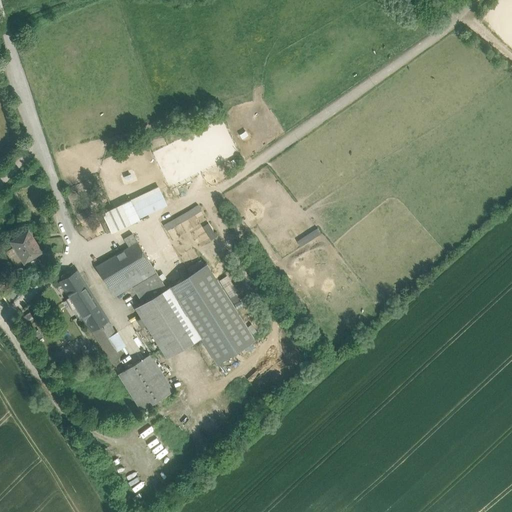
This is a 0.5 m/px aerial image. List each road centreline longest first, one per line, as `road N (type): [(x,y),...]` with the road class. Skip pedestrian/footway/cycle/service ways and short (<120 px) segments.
road 1 (track): [(235,242),(284,326),(276,351),(130,430),(100,432),(70,419),(3,313)]
road 2 (track): [(78,250),(194,200),(459,15)]
road 3 (unclassified): [(0,315),(78,250),(41,142)]
road 4 (unclassified): [(0,7),(41,142)]
